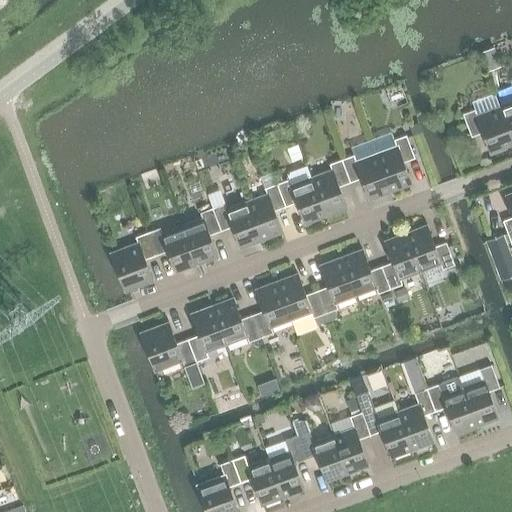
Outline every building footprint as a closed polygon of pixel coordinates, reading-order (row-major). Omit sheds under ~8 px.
[(493,49),(481,53),(486,68),(498,63),(493,49)] [(511,101),(498,107),(511,144),(511,101)] [(473,110),(461,114),(470,137),(481,133),(489,154),(511,145),(511,144),(498,107),(475,115),(473,110)] [(374,153),(389,192),(410,184),(402,162),(413,158),(405,135),(392,140),(395,146),(374,153)] [(340,160),(349,182),(360,178),(368,199),(389,192),(374,153),(354,161),(352,155),(340,160)] [(310,177),(324,216),(345,208),(337,187),(349,182),(340,160),(328,164),(330,170),(310,177)] [(275,184),(284,207),(295,202),(303,224),(324,216),(310,177),(306,166),(288,173),(287,179),(275,184)] [(245,202),(260,240),(281,232),(273,211),(284,207),(275,184),(263,188),(265,194),(245,202)] [(511,192),(504,195),(511,216),(501,221),(510,244),(511,242),(511,192)] [(211,208),(219,231),(231,227),(239,248),(260,240),(245,202),(225,209),(223,204),(211,208)] [(181,226),(195,264),(216,256),(208,235),(219,231),(211,208),(199,213),(201,218),(181,226)] [(425,225),(404,233),(419,271),(439,264),(441,269),(453,265),(445,242),(433,246),(425,225)] [(146,232),(155,255),(166,251),(174,272),(195,264),(181,226),(161,233),(158,228),(146,232)] [(123,291),(127,290),(152,281),(144,259),(155,255),(146,232),(134,237),(136,243),(109,253),(123,291)] [(391,262),(380,266),(389,289),(401,285),(399,279),(419,271),(404,233),(383,241),(391,262)] [(492,261),(496,259),(509,254),(502,235),(489,240),(485,242),(492,261)] [(389,289),(380,266),(369,271),(361,249),(340,257),(354,295),(374,288),(376,294),(389,289)] [(327,286),(315,291),(324,313),(336,309),(334,303),(354,295),(340,257),(319,265),(327,286)] [(324,313),(315,291),(304,295),(296,273),(275,281),(289,320),(310,312),(312,318),(324,313)] [(262,311),(251,315),(259,338),(271,333),(269,327),(289,320),(275,281),(254,289),(262,311)] [(401,289),(394,291),(398,302),(405,299),(401,289)] [(394,304),(390,292),(384,295),(388,306),(394,304)] [(259,338),(251,315),(239,319),(231,298),(210,306),(225,344),(245,336),(247,342),(259,338)] [(197,335),(186,339),(195,362),(207,357),(205,352),(225,344),(210,306),(189,314),(197,335)] [(167,322),(143,331),(139,333),(153,371),(180,361),(183,366),(195,362),(186,339),(175,343),(167,322)] [(461,388),(475,426),(497,418),(487,392),(498,388),(490,365),(478,369),(482,380),(461,388)] [(350,383),(355,395),(366,390),(362,379),(360,375),(349,379),(350,383)] [(425,389),(433,411),(445,407),(454,434),(475,426),(461,388),(441,395),(437,384),(425,389)] [(417,404),(397,411),(411,450),(432,442),(422,415),(433,411),(425,389),(413,393),(417,404)] [(360,412),(368,435),(380,431),(390,458),(411,450),(397,411),(376,419),(372,408),(366,390),(355,395),(354,395),(360,412)] [(357,409),(353,398),(345,401),(350,412),(357,409)] [(270,443),(297,433),(289,411),(271,418),(274,429),(266,432),(270,443)] [(332,435),(346,474),(367,466),(357,439),(368,435),(360,412),(348,417),(352,428),(332,435)] [(295,436),(304,459),(315,455),(325,481),(346,474),(332,435),(312,443),(307,432),(295,436)] [(267,459),(281,497),(302,490),(293,463),(304,459),(295,436),(283,440),(287,451),(267,459)] [(243,455),(231,460),(239,483),(250,478),(260,505),(281,497),(267,459),(247,466),(243,455)] [(223,475),(196,485),(195,485),(204,511),(236,511),(228,487),(239,483),(231,460),(219,464),(223,475)]
